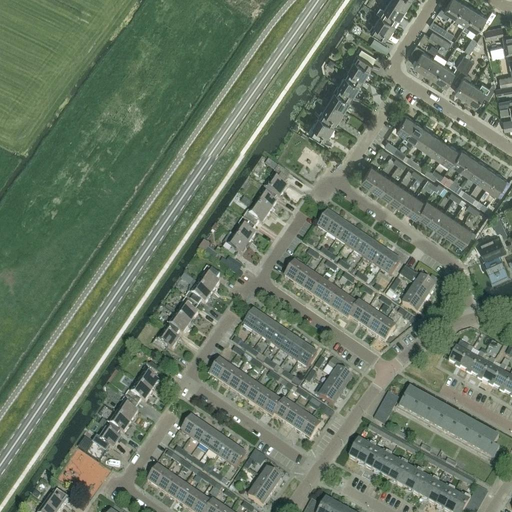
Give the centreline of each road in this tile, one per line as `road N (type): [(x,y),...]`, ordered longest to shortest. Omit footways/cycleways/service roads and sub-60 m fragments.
road 1 (secondary): [(0,460),(318,0)]
road 2 (residential): [(473,318),(449,265),(336,184),(383,114)]
road 3 (residential): [(313,472),(184,382),(230,316)]
road 4 (residential): [(386,372),(258,280),(301,216)]
road 5 (residential): [(511,148),(388,68),(434,0)]
road 6 (residential): [(157,511),(121,486),(170,417)]
road 7 (residential): [(313,472),(386,372)]
